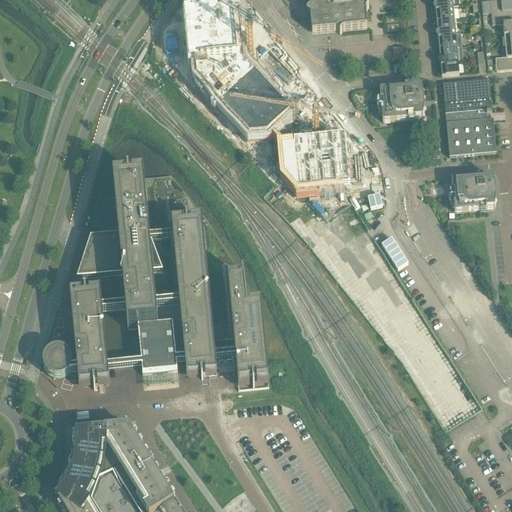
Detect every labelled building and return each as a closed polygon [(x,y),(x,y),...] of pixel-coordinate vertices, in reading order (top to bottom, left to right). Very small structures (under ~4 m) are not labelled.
[(199,0),(188,1),(163,33),(165,58),(256,157),(281,178),(283,179),(283,180),(297,195),(337,192),(337,191),(371,187),(368,162),(289,75),(297,68),(268,36),(269,35),(237,0),(199,0)] [(308,0),(309,11),(306,16),(307,16),(310,18),(312,35),(312,36),(336,33),(339,36),(340,36),(343,32),(367,30),(365,13),(369,9),(365,6),(363,0),(308,0)] [(434,0),(435,7),(443,6),(444,12),(453,12),(453,9),(459,8),(457,0),(434,0)] [(490,3),(481,4),(482,16),(491,16),(511,13),(511,0),(500,0),(501,2),(490,3)] [(435,7),(436,24),(454,22),(453,12),(444,12),(443,6),(435,7)] [(503,27),(504,38),(511,37),(511,13),(491,16),(492,28),(503,27)] [(436,24),(437,35),(446,34),(447,40),(456,39),(455,36),(454,22),(436,24)] [(446,34),(437,35),(439,51),(461,49),(460,36),(455,36),(456,39),(447,40),(446,34)] [(404,49),(393,49),(393,50),(394,62),(393,62),(394,62),(405,61),(404,49)] [(461,49),(439,51),(440,62),(449,61),(449,67),(458,67),(458,64),(463,63),(461,49)] [(506,60),(495,61),(496,74),(511,72),(511,62),(507,63),(506,60)] [(449,61),(440,62),(442,79),(459,78),(458,67),(449,67),(449,61)] [(490,112),(489,102),(490,102),(491,103),(489,82),(442,87),(449,160),(496,156),(493,122),(490,122),(489,116),(490,116),(490,115),(489,115),(489,112),(490,112)] [(422,96),(422,94),(420,90),(420,89),(411,90),(411,88),(405,89),(405,90),(380,93),(380,100),(378,100),(377,102),(377,104),(377,105),(377,107),(377,109),(377,112),(378,115),(379,118),(382,118),(383,125),(423,121),(423,120),(424,115),(424,107),(423,102),(423,101),(422,96)] [(59,382),(61,381),(64,380),(65,380),(66,379),(67,378),(68,377),(69,376),(78,376),(79,390),(91,389),(90,386),(93,385),(94,392),(95,392),(95,385),(97,385),(98,389),(110,387),(108,373),(142,370),(143,377),(160,375),(177,374),(176,356),(184,355),(187,380),(198,379),(198,375),(201,375),(201,382),(203,382),(202,375),(205,375),(205,378),(217,377),(215,352),(234,350),(238,389),(253,388),(253,391),(254,391),(254,388),(268,387),(266,364),(261,313),(258,306),(250,291),(243,279),(236,267),(227,252),(215,234),(204,219),(197,209),(193,204),(188,198),(179,186),(171,177),(129,181),(129,178),(123,179),(123,182),(113,183),(119,239),(91,242),(77,283),(123,279),(125,308),(102,310),(101,296),(86,298),(86,294),(84,294),(85,298),(70,299),(77,371),(72,371),(72,370),(73,367),(73,365),(72,362),(71,361),(71,360),(69,358),(69,357),(67,355),(65,354),(64,354),(63,353),(61,352),(58,352),(56,352),(55,353),(52,353),(50,355),(49,355),(48,356),(47,357),(45,359),(45,360),(44,363),(43,365),(43,368),(43,369),(44,371),(45,374),(46,375),(46,376),(48,378),(50,379),(51,380),(52,380),(55,381),(57,382),(59,382)] [(450,195),(451,203),(453,203),(454,215),(495,212),(495,211),(495,206),(496,199),(495,193),(495,191),(494,186),(492,180),(492,179),(451,183),(453,195),(450,195)] [(299,415),(251,419),(308,511),(368,511),(310,416),(300,417),(299,415)] [(125,423),(65,428),(66,440),(66,449),(65,457),(63,469),(60,477),(55,485),(51,492),(63,511),(160,511),(173,504),(174,504),(175,503),(170,496),(125,423)]
